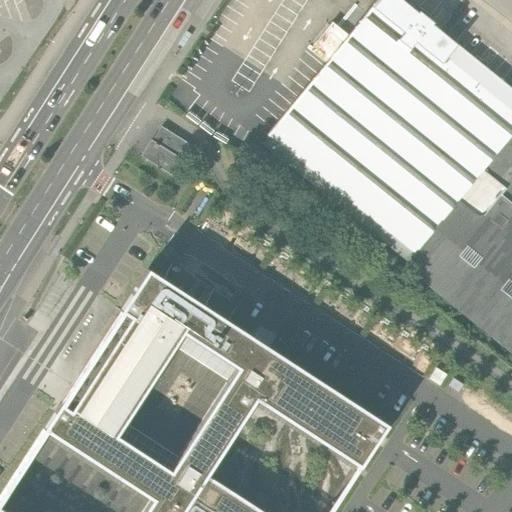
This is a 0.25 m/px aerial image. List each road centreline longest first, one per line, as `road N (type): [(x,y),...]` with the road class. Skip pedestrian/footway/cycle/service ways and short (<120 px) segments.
road 1 (primary): [(0,270),(172,0)]
road 2 (primary): [(124,0),(0,191)]
